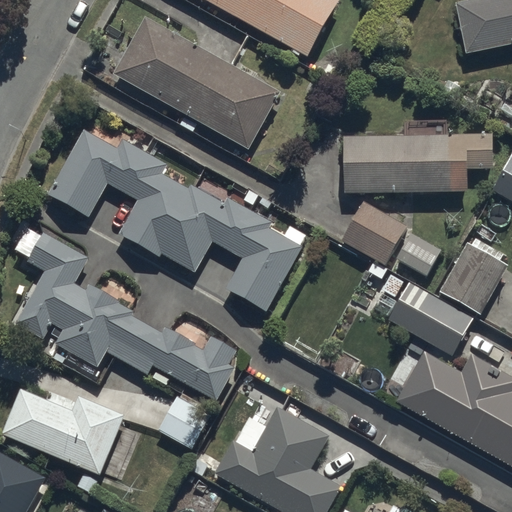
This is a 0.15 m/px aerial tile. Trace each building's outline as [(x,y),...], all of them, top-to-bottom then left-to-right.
[(337,0),(216,0),(311,53),(340,2),(337,0)] [(511,0),(457,0),(467,51),(511,42),(511,0)] [(147,19),(118,72),(252,145),(281,93),(147,19)] [(87,128),(48,192),(87,215),(108,179),(142,200),(125,228),(195,269),(213,238),(247,258),(229,287),(266,309),(304,246),(271,227),(274,222),(231,197),(225,207),(164,171),(169,163),(124,136),(118,146),(87,128)] [(495,166),(495,133),(349,134),(349,191),(472,191),(471,166),(495,166)] [(511,153),(493,187),(511,197),(511,153)] [(345,240),(388,264),(409,225),(366,201),(345,240)] [(155,368),(217,402),(245,354),(214,336),(204,352),(78,281),(91,257),(45,232),(28,263),(45,272),(17,320),(100,367),(109,351),(152,376),(155,368)] [(444,250),(412,233),(397,260),(429,278),(444,250)] [(511,265),(471,241),(444,290),(485,314),(511,267),(511,265)] [(389,318),(453,355),(475,318),(410,281),(389,318)] [(398,398),(511,460),(511,372),(475,352),(463,373),(424,351),(398,398)] [(4,432),(105,475),(126,415),(81,394),(75,411),(22,389),(4,432)] [(179,395),(161,430),(193,448),(213,414),(179,395)] [(217,471),(287,511),(330,511),(343,488),(311,469),(330,437),(280,408),(255,451),(235,440),(217,471)] [(0,511),(28,511),(49,477),(0,448),(0,511)]
